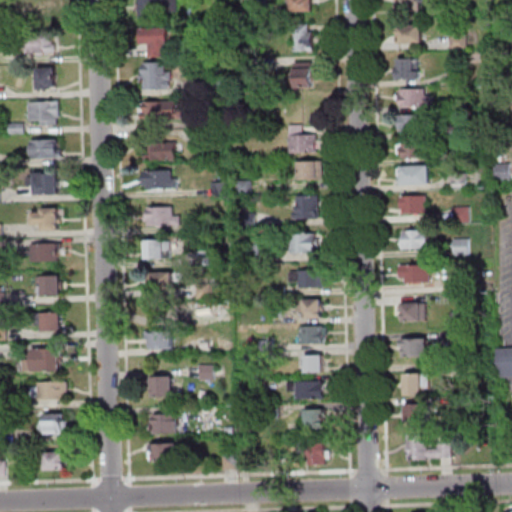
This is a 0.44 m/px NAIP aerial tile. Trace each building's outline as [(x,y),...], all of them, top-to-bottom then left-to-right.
[(142,0),(179,0),(180,12),(170,13),(169,5),(161,5),(162,19),(142,20),(142,0)] [(316,0),(316,13),(296,13),(295,0),(316,0)] [(402,14),(401,0),(426,0),(426,13),(402,14)] [(28,21),(28,4),(54,3),(55,21),(28,21)] [(452,5),(465,5),(466,16),(452,16),(452,5)] [(297,26),(313,25),(313,34),(317,34),(317,52),(298,52),(297,26)] [(425,27),(426,46),(403,46),(403,27),(425,27)] [(143,45),(143,31),(170,30),(170,50),(175,50),(175,57),(153,57),(153,45),(143,45)] [(469,33),(470,49),(455,49),(455,33),(469,33)] [(60,53),(29,54),(29,36),(59,35),(60,53)] [(405,59),(421,59),(422,71),(423,71),(424,81),(404,81),(404,61),(405,61),(405,59)] [(316,62),(316,85),(300,86),(300,63),(316,62)] [(148,63),(168,63),(168,74),(175,74),(175,82),(171,82),(172,86),(172,90),(148,90),(148,82),(146,82),(146,75),(149,75),(148,63)] [(42,70),(59,70),(59,88),(53,88),(53,91),(43,91),(42,70)] [(457,71),(468,71),(468,85),(457,85),(457,71)] [(211,76),(224,76),(224,91),(211,91),(211,76)] [(429,89),(429,96),(435,96),(435,105),(405,106),(405,98),(406,98),(406,89),(429,89)] [(464,100),(464,110),(451,110),(451,100),(464,100)] [(63,102),(63,118),(61,118),(61,125),(45,126),(45,120),(34,121),(33,103),(63,102)] [(186,120),(146,121),(145,113),(143,113),(143,104),(179,103),(179,111),(186,110),(186,120)] [(403,116),(428,116),(428,133),(405,133),(405,130),(403,131),(403,116)] [(27,124),(28,134),(14,134),(14,124),(27,124)] [(294,126),(306,126),(307,135),(320,135),(320,153),(294,154),(294,126)] [(452,127),(466,127),(466,136),(452,136),(452,127)] [(210,138),(206,138),(206,144),(193,145),(193,133),(210,132),(210,138)] [(36,141),(61,140),(62,159),(37,160),(36,141)] [(406,142),(430,141),(430,158),(407,159),(406,142)] [(179,142),(180,161),(153,162),(152,143),(179,142)] [(451,152),(465,152),(465,161),(452,162),(451,152)] [(326,163),(326,181),(305,181),(305,163),(326,163)] [(498,164),(511,163),(511,180),(499,180),(498,164)] [(432,167),(433,186),(406,186),(406,167),(432,167)] [(148,172),(175,171),(175,179),(180,179),(181,187),(151,188),(151,186),(148,187),(148,172)] [(470,173),(470,187),(457,187),(457,173),(470,173)] [(39,175),(61,175),(61,195),(40,196),(39,175)] [(255,181),(255,195),(242,196),(241,181),(255,181)] [(217,183),(229,182),(229,196),(217,196),(217,183)] [(406,195),(430,195),(430,214),(407,215),(407,210),(406,210),(406,195)] [(302,199),(322,198),(323,219),(298,220),(298,214),(303,214),(302,199)] [(458,206),(473,206),(474,221),(458,221),(458,206)] [(176,208),(177,217),(184,217),(184,226),(151,226),(151,208),(176,208)] [(45,234),(45,228),(37,228),(36,216),(45,215),(45,211),(62,210),(62,233),(45,234)] [(244,215),(259,215),(260,230),(244,230),(244,215)] [(409,231),(433,231),(433,249),(406,250),(406,237),(409,237),(409,231)] [(293,253),(293,232),(319,232),(320,252),(293,253)] [(472,239),(472,255),(458,256),(458,240),(472,239)] [(150,241),(166,240),(166,242),(173,242),(174,259),(167,260),(167,262),(150,262),(150,241)] [(248,263),(247,242),(265,242),(265,263),(248,263)] [(61,245),(61,262),(35,262),(35,245),(61,245)] [(203,252),(215,251),(215,266),(203,266),(203,252)] [(404,280),(403,267),(434,266),(434,283),(410,283),(410,280),(404,280)] [(295,272),(328,271),(328,288),(304,288),(304,282),(295,283),(295,272)] [(176,273),(176,290),(152,291),(152,274),(176,273)] [(63,276),(63,297),(42,297),(41,286),(46,286),(46,284),(41,285),(41,277),(63,276)] [(201,285),(214,284),(214,298),(201,299),(201,285)] [(0,287),(5,287),(5,293),(8,293),(8,305),(0,305),(0,287)] [(288,287),(289,296),(275,296),(275,287),(288,287)] [(324,301),(325,322),(310,322),(309,312),(301,312),(300,301),(324,301)] [(406,304),(430,303),(430,321),(424,321),(424,323),(408,324),(407,312),(406,312),(406,304)] [(41,313),(63,313),(64,333),(47,333),(47,326),(41,326),(41,313)] [(456,313),(469,313),(469,327),(456,327),(456,313)] [(0,325),(9,325),(10,339),(0,339),(0,325)] [(305,327),(326,327),(327,345),(306,346),(305,327)] [(175,331),(176,350),(155,351),(155,341),(149,341),(149,335),(155,335),(155,332),(175,331)] [(468,331),(468,344),(457,344),(457,331),(468,331)] [(431,339),(432,360),(408,361),(407,340),(431,339)] [(265,341),(277,341),(277,351),(265,351),(265,341)] [(36,373),(36,371),(27,371),(27,360),(36,360),(36,348),(63,348),(63,373),(36,373)] [(502,352),(511,351),(511,379),(503,379),(502,352)] [(262,353),(262,366),(249,366),(249,353),(262,353)] [(326,355),(327,375),(310,376),(310,355),(326,355)] [(463,364),(475,364),(476,378),(463,379),(463,364)] [(204,366),(217,366),(217,368),(223,367),(223,374),(217,375),(217,380),(205,381),(204,366)] [(410,375),(433,374),(433,390),(426,390),(426,400),(411,400),(410,375)] [(156,381),(175,381),(176,400),(156,401),(156,381)] [(42,383),(71,382),(71,394),(69,395),(69,402),(42,402),(42,398),(34,398),(34,388),(42,387),(42,383)] [(292,383),(323,382),(323,386),(327,385),(328,400),(301,401),(301,392),(292,392),(292,383)] [(409,404),(427,404),(428,424),(409,425),(409,404)] [(283,419),(269,419),(269,406),(282,405),(283,419)] [(327,413),(327,434),(319,434),(319,432),(309,432),(308,413),(327,413)] [(159,415),(181,414),(182,434),(159,435),(159,415)] [(46,427),(50,426),(49,417),(66,417),(66,435),(62,435),(62,438),(46,438),(46,427)] [(0,445),(0,429),(16,429),(17,445),(0,445)] [(412,434),(430,434),(431,450),(441,449),(441,444),(455,444),(455,458),(413,459),(412,434)] [(301,443),(328,443),(328,453),(333,453),(333,462),(329,462),(329,467),(313,467),(312,455),(302,455),(301,443)] [(181,446),(182,465),(157,465),(157,446),(181,446)] [(244,455),(253,455),(253,467),(244,468),(244,455)] [(240,457),(240,469),(227,470),(227,457),(240,457)] [(68,458),(69,474),(47,475),(47,458),(68,458)] [(0,475),(0,462),(9,462),(9,475),(0,475)]
